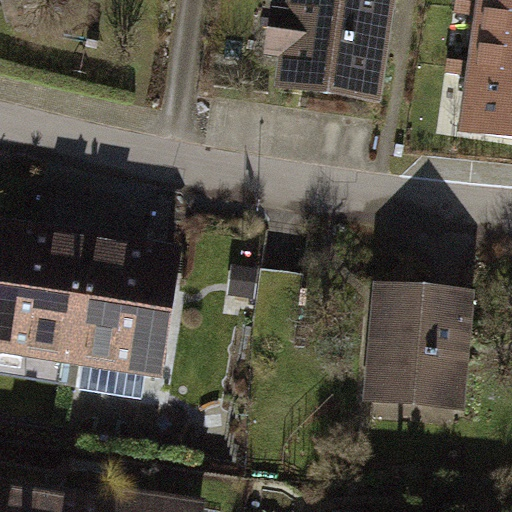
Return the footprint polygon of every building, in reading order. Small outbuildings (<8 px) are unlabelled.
[(394,0),(296,0),(284,85),(379,99),(394,0)] [(511,0),(483,0),(483,4),(511,8),(511,0)] [(511,8),(483,4),(474,68),(511,73),(511,8)] [(511,73),(474,68),(465,133),(511,139),(511,73)] [(186,249),(8,225),(0,282),(0,355),(168,378),(186,249)] [(380,280),(367,411),(467,421),(480,289),(380,280)] [(167,511),(0,485),(0,511),(167,511)]
